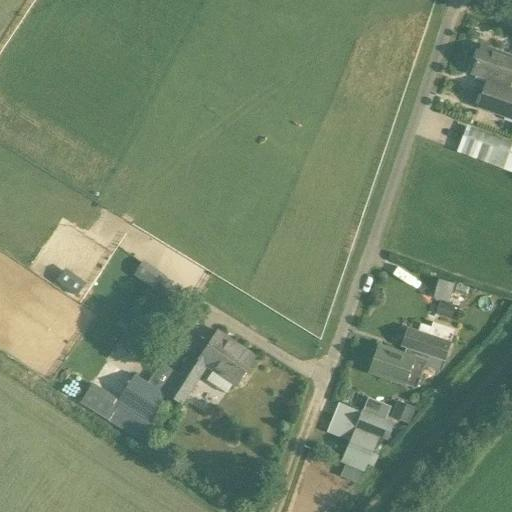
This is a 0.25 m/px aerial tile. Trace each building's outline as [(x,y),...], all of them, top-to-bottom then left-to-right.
[(487,80),(477,108),(511,119),(511,88),(508,87),(511,75),(511,57),(480,49),(471,74),(487,80)] [(456,153),(511,173),(511,142),(466,125),(456,153)] [(142,280),(164,293),(172,278),(151,266),(142,280)] [(406,348),(404,355),(378,346),(369,373),(404,384),(415,388),(423,366),(440,371),(454,329),(433,322),(429,334),(406,327),(400,346),(406,348)] [(163,392),(163,393),(165,394),(182,405),(186,400),(206,367),(213,371),(233,384),(235,386),(255,357),(218,333),(208,347),(200,361),(187,353),(175,373),(163,392)] [(134,374),(119,398),(114,405),(88,388),(79,402),(137,439),(165,394),(163,393),(163,392),(148,382),(134,373),(134,374)] [(398,400),(392,416),(409,423),(416,407),(398,400)] [(342,459),(341,461),(364,470),(367,463),(374,465),(377,455),(370,453),(377,436),(388,439),(394,423),(362,411),(342,459)]
